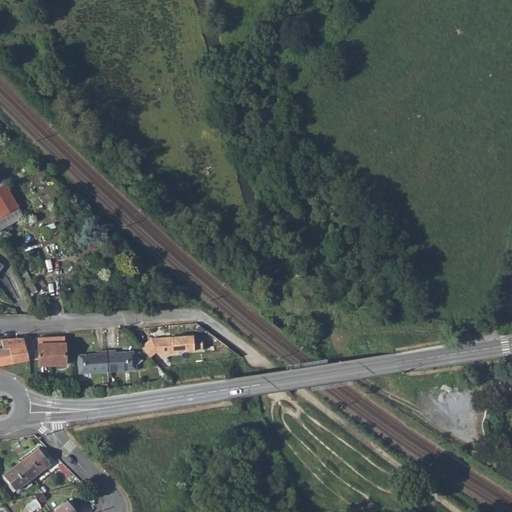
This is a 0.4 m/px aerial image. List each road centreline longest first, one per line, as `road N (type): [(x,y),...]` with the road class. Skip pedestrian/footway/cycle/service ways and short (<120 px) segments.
road 1 (tertiary): [(163,397),(511,344)]
road 2 (residential): [(0,324),(189,316)]
road 3 (tertiary): [(163,397),(83,404),(19,395)]
